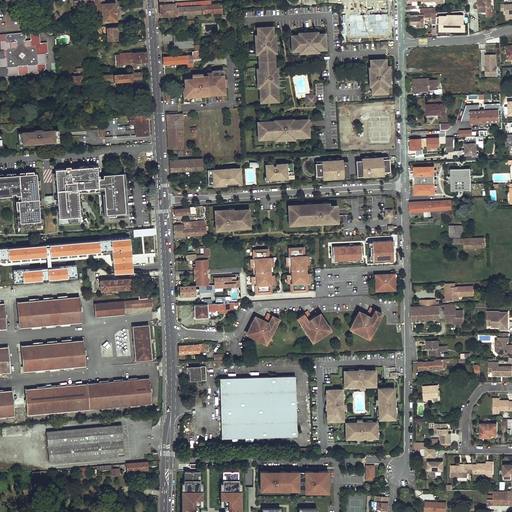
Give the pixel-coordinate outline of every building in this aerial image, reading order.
[(97,22),(117,20),(115,3),(103,4),(102,0),(73,0),(74,7),(92,5),(92,8),(96,8),(97,22)] [(477,0),(478,10),(486,10),(486,12),(492,11),(491,0),(477,0)] [(175,4),(159,4),(160,10),(160,16),(221,13),(221,4),(210,5),(197,5),(197,6),(175,8),(175,4)] [(380,7),(364,7),(365,13),(368,13),(372,13),(372,17),(371,17),(372,28),(372,33),(381,33),(381,27),(384,27),(383,21),(384,21),(384,12),(381,12),(380,7)] [(423,14),(411,14),(411,24),(417,24),(417,26),(424,26),(423,18),(423,14)] [(437,32),(464,32),(464,14),(437,14),(437,32)] [(272,26),(259,27),(259,32),(257,32),(257,35),(257,38),(255,38),(255,42),(256,42),(256,47),(255,47),(256,51),(258,51),(258,54),(258,57),(260,56),(260,61),(261,66),(259,66),(259,68),(259,71),(257,71),(257,76),(258,80),(257,80),(257,84),(260,84),(260,87),(260,94),(260,98),(264,98),(264,102),(274,101),(274,97),(277,97),(277,93),(276,86),(276,83),(278,83),(277,80),(276,74),(277,74),(277,70),(276,70),(275,67),(274,53),(275,53),(274,50),(276,50),(275,46),(275,40),(275,37),(274,37),(274,34),(273,34),(272,26)] [(107,40),(117,39),(116,27),(106,27),(107,40)] [(0,66),(8,66),(8,74),(19,74),(28,73),(38,72),(43,72),(46,67),(46,63),(45,53),(48,53),(48,47),(47,43),(40,43),(39,31),(31,32),(32,40),(23,41),(25,38),(22,35),(22,34),(21,34),(20,34),(19,35),(18,35),(17,37),(14,34),(12,37),(15,39),(17,41),(8,42),(4,40),(3,40),(0,40),(0,66)] [(311,52),(315,52),(315,50),(318,49),(321,49),(321,48),(326,47),(325,33),(317,34),(317,33),(314,33),(314,32),(311,32),(311,33),(305,33),(305,32),(301,33),(301,34),(298,34),(298,35),(291,35),(292,49),(296,49),(296,51),(299,50),(302,50),(302,53),(306,52),(311,52)] [(192,34),(173,35),(174,48),(180,48),(180,52),(191,51),(194,51),(192,34)] [(170,54),(170,56),(161,57),(162,60),(163,64),(187,63),(193,62),(193,60),(200,59),(200,52),(201,52),(201,50),(194,51),(191,51),(191,55),(172,56),(172,54),(170,54)] [(115,64),(147,61),(147,56),(147,51),(133,52),(133,53),(115,55),(115,64)] [(425,59),(425,66),(474,65),(474,56),(479,56),(479,54),(481,55),(481,53),(474,53),(465,53),(465,52),(443,52),(443,54),(430,55),(430,58),(425,59)] [(385,59),(372,59),(372,64),(370,64),(370,67),(370,70),(369,70),(369,74),(370,80),(369,80),(369,83),(371,83),(371,86),(371,89),(373,89),(374,93),(387,93),(387,85),(387,82),(390,82),(389,78),(388,73),(389,73),(389,69),(386,69),(386,66),(385,59)] [(0,75),(8,74),(8,66),(0,66),(0,75)] [(495,66),(486,66),(486,75),(496,74),(495,66)] [(191,78),(184,79),(185,101),(189,101),(200,100),(200,93),(201,93),(215,92),(216,91),(217,94),(224,93),(224,86),(223,78),(223,69),(211,70),(211,72),(211,75),(207,75),(201,75),(192,76),(191,76),(191,78)] [(102,82),(142,79),(141,72),(101,75),(101,79),(102,82)] [(73,84),(83,83),(83,80),(82,75),(73,75),(73,81),(73,84)] [(467,75),(459,75),(459,79),(450,79),(451,89),(458,89),(458,91),(467,90),(467,75)] [(413,78),(413,80),(414,89),(420,89),(420,88),(430,88),(430,89),(438,89),(438,79),(438,78),(413,78)] [(308,95),(308,97),(307,97),(307,104),(316,104),(315,95),(308,95)] [(439,118),(445,118),(445,107),(443,107),(442,103),(426,104),(427,114),(439,114),(439,118)] [(466,104),(461,121),(471,121),(471,123),(500,121),(499,108),(501,108),(500,103),(466,104)] [(136,135),(149,134),(149,118),(151,118),(150,114),(129,115),(129,118),(134,118),(135,123),(136,135)] [(182,120),(181,114),(166,114),(168,149),(183,148),(182,120)] [(389,117),(370,117),(370,129),(390,128),(389,117)] [(304,119),(300,119),(300,120),(293,120),(290,120),(290,119),(287,119),(287,120),(281,120),(277,120),(277,121),(275,121),(274,121),(268,121),(268,122),(265,122),(257,123),(258,137),(263,137),(263,138),(266,138),(269,138),(275,138),(276,138),(278,137),(278,140),(282,140),(282,139),(287,139),(291,139),(291,137),(294,137),(301,136),(301,137),(305,137),(305,133),(309,133),(308,122),(304,123),(304,119)] [(27,132),(18,132),(19,145),(29,144),(39,143),(49,143),(59,142),(58,129),(49,130),(49,132),(39,133),(39,131),(37,131),(37,133),(27,133),(27,132)] [(421,138),(410,138),(410,150),(422,149),(421,138)] [(476,153),(475,139),(466,140),(466,143),(465,143),(465,148),(466,148),(467,154),(476,153)] [(367,159),(356,160),(357,176),(363,176),(363,172),(367,172),(370,172),(370,175),(390,174),(389,158),(367,159)] [(198,159),(169,160),(169,168),(170,172),(198,171),(198,159)] [(349,177),(348,161),(343,161),(335,162),(335,160),(315,161),(316,179),(337,178),(337,174),(343,174),(343,177),(349,177)] [(293,178),(292,163),(283,164),(282,164),(282,165),(282,166),(282,170),(279,170),(279,166),(273,166),(273,164),(266,165),(267,180),(276,179),(276,182),(284,181),(284,179),(293,178)] [(61,169),(55,169),(56,190),(59,225),(80,223),(79,212),(81,212),(81,208),(81,206),(79,206),(78,193),(98,192),(98,189),(98,187),(103,186),(103,189),(104,193),(105,213),(125,212),(123,184),(119,184),(119,181),(123,181),(123,172),(103,174),(103,177),(98,177),(97,177),(96,174),(96,165),(69,167),(69,166),(64,166),(64,168),(64,170),(61,171),(61,169)] [(237,168),(207,170),(208,185),(214,185),(214,186),(236,184),(241,183),(241,176),(237,176),(237,168)] [(435,171),(435,168),(413,168),(414,196),(435,195),(435,192),(435,187),(435,186),(435,179),(435,177),(435,171)] [(470,170),(450,170),(450,174),(450,178),(451,178),(451,181),(451,185),(450,185),(450,192),(455,192),(470,192),(470,191),(470,186),(470,184),(469,177),(470,177),(470,176),(470,171),(470,170)] [(127,212),(125,172),(123,172),(123,181),(119,181),(119,184),(123,184),(125,212),(127,212)] [(37,179),(36,173),(27,173),(25,173),(25,176),(19,176),(19,174),(15,174),(6,175),(3,175),(0,175),(0,195),(5,195),(15,194),(18,194),(20,194),(20,199),(19,200),(18,200),(19,209),(19,210),(20,228),(41,227),(39,211),(39,207),(38,193),(38,190),(37,179)] [(81,195),(99,194),(98,192),(78,193),(79,206),(81,206),(81,208),(81,195)] [(453,202),(453,200),(446,200),(409,202),(409,212),(451,209),(452,202),(453,202)] [(292,221),(292,224),(307,224),(307,223),(310,223),(327,223),(327,221),(332,221),(332,219),(337,219),(337,218),(337,216),(337,209),(336,205),(329,206),(329,204),(326,204),(326,203),(309,204),(309,205),(306,205),(306,204),(291,205),(291,208),(288,208),(289,221),(292,221)] [(175,216),(197,214),(196,207),(190,207),(190,208),(175,209),(175,216)] [(231,210),(231,209),(217,210),(218,213),(215,213),(216,229),(225,229),(225,230),(231,229),(231,228),(235,228),(245,227),(245,224),(249,224),(249,213),(245,213),(244,210),(233,210),(231,210)] [(19,210),(16,211),(18,231),(43,229),(42,211),(39,211),(41,227),(20,228),(19,210)] [(173,237),(206,236),(205,227),(191,228),(181,228),(181,224),(173,225),(173,237)] [(463,226),(450,226),(450,235),(461,235),(464,235),(463,226)] [(140,254),(158,253),(157,240),(156,240),(155,229),(133,231),(134,239),(131,239),(131,249),(139,249),(140,254)] [(85,239),(0,245),(0,265),(12,265),(13,283),(76,277),(74,259),(112,256),(113,273),(132,272),(129,235),(85,239)] [(484,238),(452,239),(452,241),(459,241),(459,243),(461,243),(461,244),(464,244),(464,248),(485,247),(484,238)] [(380,240),(358,242),(359,252),(372,251),(372,254),(378,253),(378,247),(380,246),(380,240)] [(304,246),(289,247),(290,249),(290,253),(292,253),(292,256),(288,256),(288,262),(289,262),(289,265),(290,265),(291,274),(289,274),(289,280),(290,280),(290,283),(291,283),(292,289),(292,291),(306,291),(306,282),(307,282),(307,279),(308,279),(307,273),(305,273),(305,264),(306,264),(306,261),(307,261),(307,255),(305,255),(304,246)] [(210,259),(209,247),(204,248),(204,255),(198,256),(198,257),(196,258),(196,260),(206,259),(210,259)] [(254,267),(255,267),(255,275),(253,276),(253,282),(254,282),(254,285),(255,285),(256,285),(256,291),(256,293),(271,292),(271,284),(272,284),(272,281),(272,275),(270,275),(270,266),(271,266),(270,263),(271,263),(271,256),(269,257),(269,248),(254,249),(254,251),(254,255),(256,255),(256,257),(253,258),(252,258),(253,264),(254,267)] [(196,260),(195,260),(196,265),(196,268),(194,268),(194,272),(206,272),(206,271),(205,268),(206,268),(206,259),(196,260)] [(196,268),(196,265),(192,265),(193,282),(197,282),(196,279),(195,279),(194,275),(206,274),(206,275),(209,275),(209,271),(206,271),(206,272),(194,272),(194,268),(196,268)] [(195,279),(196,279),(197,282),(197,286),(199,286),(201,286),(207,286),(207,278),(206,278),(206,274),(194,275),(195,279)] [(377,275),(377,277),(375,278),(376,290),(394,290),(394,277),(392,277),(392,274),(386,274),(386,275),(383,275),(383,274),(377,275)] [(214,286),(215,286),(232,285),(232,281),(231,277),(214,278),(214,286)] [(100,290),(130,289),(129,278),(100,280),(100,290)] [(454,282),(444,283),(445,300),(447,300),(447,286),(454,286),(454,283),(454,282)] [(447,286),(447,300),(455,299),(455,294),(463,294),(464,296),(473,295),(472,285),(454,286),(447,286)] [(196,288),(199,288),(199,286),(197,286),(180,287),(180,297),(196,297),(196,288)] [(18,327),(80,321),(78,297),(16,302),(18,327)] [(149,306),(149,299),(136,300),(93,303),(94,315),(123,313),(123,308),(149,306)] [(233,303),(211,304),(211,313),(215,312),(215,311),(219,310),(227,310),(233,310),(233,303)] [(455,303),(443,304),(445,318),(453,318),(453,323),(460,323),(464,321),(463,308),(456,309),(455,303)] [(195,318),(208,318),(208,313),(211,313),(211,304),(195,305),(195,318)] [(412,320),(440,318),(439,306),(412,307),(412,320)] [(363,314),(359,311),(355,319),(354,319),(350,326),(353,328),(352,329),(356,331),(357,329),(363,333),(362,334),(369,337),(373,331),(379,319),(382,312),(372,307),(370,310),(374,312),(372,316),(367,313),(366,315),(363,314)] [(307,311),(297,317),(301,324),(308,335),(313,341),(319,337),(318,336),(324,332),(325,333),(331,329),(326,321),(321,314),(316,317),(314,318),(313,317),(312,317),(308,320),(306,316),(309,314),(307,311)] [(500,311),(487,311),(487,319),(492,319),(492,325),(492,327),(499,327),(499,329),(508,329),(509,320),(507,320),(507,318),(509,318),(509,312),(500,312),(500,311)] [(260,320),(254,317),(250,325),(251,325),(247,333),(250,334),(249,336),(253,338),(254,336),(260,339),(260,340),(266,344),(270,337),(276,326),(279,319),(269,313),(267,317),(271,319),(269,323),(264,320),(263,321),(260,320)] [(308,335),(301,324),(300,325),(307,336),(308,335)] [(135,361),(150,360),(147,326),(132,328),(135,361)] [(509,333),(500,333),(500,337),(498,337),(498,340),(496,339),(496,350),(500,354),(503,354),(505,352),(511,352),(511,344),(509,345),(507,345),(506,343),(509,341),(509,333)] [(22,370),(84,365),(82,340),(20,346),(22,370)] [(439,340),(427,340),(427,349),(430,349),(432,349),(432,351),(430,351),(430,356),(442,356),(442,352),(445,352),(445,346),(439,346),(438,344),(439,344),(439,340)] [(204,344),(200,344),(199,345),(200,353),(208,352),(208,345),(204,344)] [(199,345),(178,346),(179,350),(179,354),(200,353),(199,345)] [(0,372),(9,372),(7,347),(0,347),(0,372)] [(423,362),(423,361),(418,362),(419,370),(444,368),(443,359),(434,359),(434,361),(423,362)] [(511,366),(500,366),(500,362),(489,362),(489,366),(493,366),(493,372),(493,376),(502,376),(502,375),(504,375),(504,376),(511,376),(511,366)] [(204,367),(189,368),(190,381),(205,381),(204,367)] [(353,371),(343,371),(344,386),(353,386),(355,387),(369,386),(369,385),(376,384),(375,371),(369,371),(368,370),(364,370),(363,370),(363,372),(358,372),(358,370),(354,370),(353,371)] [(296,377),(220,381),(222,440),(298,437),(296,377)] [(88,408),(150,403),(148,380),(86,385),(88,408)] [(25,413),(86,408),(84,385),(23,390),(25,413)] [(439,386),(424,387),(425,401),(429,401),(429,400),(429,398),(434,398),(440,398),(439,386)] [(379,419),(394,419),(394,410),(395,408),(394,404),(393,404),(393,399),(394,399),(394,398),(394,394),(393,394),(392,387),(379,388),(379,394),(378,394),(378,408),(379,410),(379,419)] [(341,389),(327,389),(327,398),(326,400),(326,404),(328,404),(328,409),(326,409),(326,410),(327,414),(328,414),(328,421),(342,420),(341,414),(343,414),(343,399),(342,398),(341,389)] [(0,415),(13,414),(11,391),(0,391),(0,415)] [(501,400),(494,400),(494,410),(501,411),(511,410),(511,401),(510,402),(510,400),(501,400)] [(352,423),(345,424),(345,437),(352,437),(352,438),(357,438),(357,436),(363,436),(363,438),(366,438),(368,437),(377,437),(377,422),(368,422),(366,421),(352,422),(352,423)] [(47,460),(123,454),(120,422),(45,429),(47,460)] [(448,424),(436,423),(436,429),(439,429),(439,434),(441,434),(441,444),(452,444),(452,434),(450,434),(448,434),(448,431),(450,431),(450,429),(448,429),(448,424)] [(498,424),(482,424),(482,437),(492,438),(492,435),(495,435),(498,435),(498,424)] [(432,453),(432,449),(426,449),(426,455),(429,455),(429,458),(437,458),(437,453),(432,453)] [(126,471),(147,469),(146,462),(126,463),(126,471)] [(443,462),(429,462),(429,470),(430,470),(430,472),(429,472),(429,478),(437,478),(437,470),(443,470),(443,462)] [(461,467),(452,466),(452,478),(468,478),(468,474),(474,474),(487,474),(494,475),(494,464),(487,464),(478,464),(478,465),(468,465),(468,467),(461,467)] [(374,465),(364,465),(364,480),(374,480),(374,465)] [(191,470),(185,470),(185,478),(184,478),(184,482),(184,490),(182,490),(182,497),(184,497),(184,505),(182,505),(182,511),(184,511),(240,511),(241,505),(239,505),(239,497),(241,497),(241,490),(239,490),(239,483),(239,479),(238,479),(239,470),(233,470),(233,471),(231,471),(231,470),(223,470),(223,474),(225,474),(225,479),(223,479),(223,482),(223,490),(221,490),(221,497),(223,497),(223,504),(227,504),(227,506),(225,506),(225,510),(227,510),(226,511),(196,511),(196,509),(198,509),(198,506),(197,506),(196,504),(200,504),(200,497),(202,497),(202,490),(200,490),(200,482),(200,479),(198,479),(198,474),(200,474),(200,470),(192,470),(192,471),(191,471),(191,470)] [(268,470),(261,470),(260,479),(261,479),(261,481),(260,481),(260,489),(268,489),(268,487),(280,487),(280,490),(287,490),(287,487),(291,487),(291,490),(299,490),(299,489),(306,489),(306,488),(312,488),(312,492),(328,492),(328,488),(326,488),(326,481),(328,481),(328,471),(319,471),(319,473),(309,473),(309,471),(305,471),(305,473),(299,473),(299,471),(291,470),(291,473),(287,473),(287,471),(280,471),(280,473),(268,473),(268,470)] [(507,492),(493,491),(493,492),(493,496),(488,496),(488,504),(511,504),(511,490),(507,491),(507,492)] [(377,507),(381,507),(381,509),(388,510),(389,502),(375,501),(375,506),(377,507)] [(445,511),(446,502),(424,501),(423,511),(445,511)]
